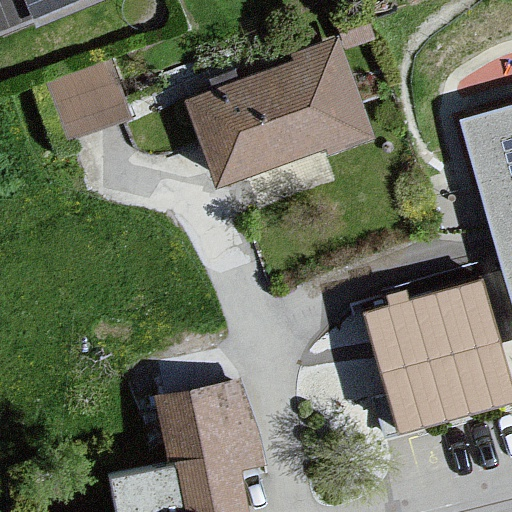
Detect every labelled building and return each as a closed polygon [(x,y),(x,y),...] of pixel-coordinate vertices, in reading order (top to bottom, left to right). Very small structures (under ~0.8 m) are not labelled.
[(0,0),(0,41),(110,0),(0,0)] [(339,46),(189,98),(219,186),(369,134),(339,46)] [(89,59),(34,85),(63,146),(118,120),(89,59)] [(511,88),(460,102),(511,300),(511,88)] [(511,382),(483,280),(364,314),(398,431),(511,398),(511,382)] [(237,373),(137,391),(149,457),(97,467),(105,511),(242,511),(236,476),(255,473),(237,373)]
